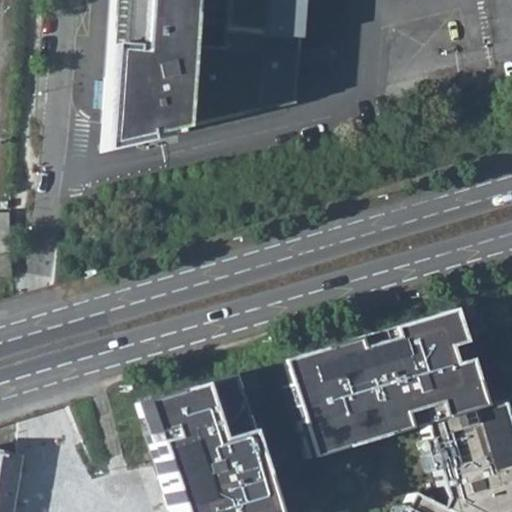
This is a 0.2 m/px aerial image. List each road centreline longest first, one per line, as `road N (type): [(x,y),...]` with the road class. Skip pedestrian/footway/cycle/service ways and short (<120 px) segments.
road 1 (secondary): [(0,392),(511,238)]
road 2 (secondary): [(511,197),(0,350)]
road 3 (residential): [(67,0),(37,296)]
